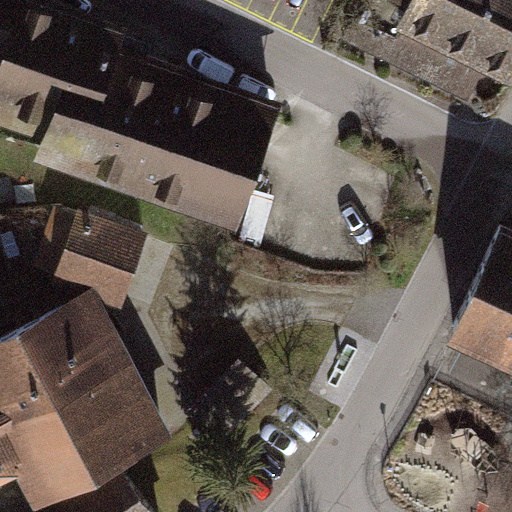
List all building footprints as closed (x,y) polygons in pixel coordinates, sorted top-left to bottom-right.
[(0,0),(0,43),(7,46),(0,64),(0,92),(54,112),(43,144),(236,214),(274,110),(193,81),(196,72),(115,43),(118,34),(81,20),(79,15),(41,2),(39,0),(0,0)] [(470,92),(487,56),(383,0),(365,0),(349,33),(470,92)] [(511,0),(383,0),(487,56),(511,68),(511,0)] [(65,273),(122,293),(143,235),(63,207),(43,262),(66,270),(65,273)] [(511,229),(501,224),(455,324),(511,350),(511,229)] [(163,428),(92,291),(0,337),(0,386),(2,391),(52,485),(163,428)] [(196,411),(222,436),(271,388),(246,362),(196,411)] [(2,391),(0,392),(0,445),(4,454),(0,468),(14,461),(33,495),(52,485),(2,391)] [(157,511),(121,464),(57,511),(157,511)]
